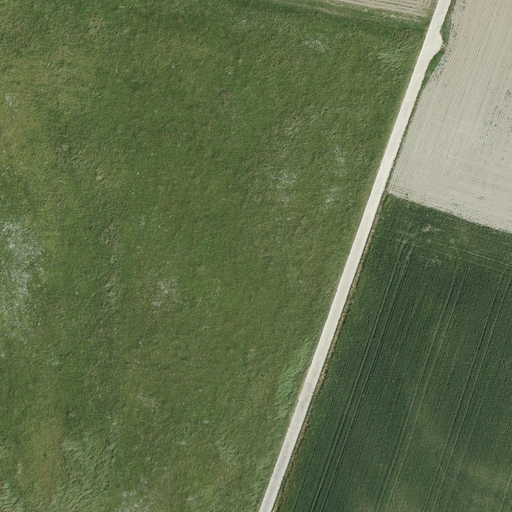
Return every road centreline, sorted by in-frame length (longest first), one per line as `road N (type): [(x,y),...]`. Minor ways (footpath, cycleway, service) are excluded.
road 1 (track): [(265,511),(442,0)]
road 2 (track): [(431,29),(276,0)]
